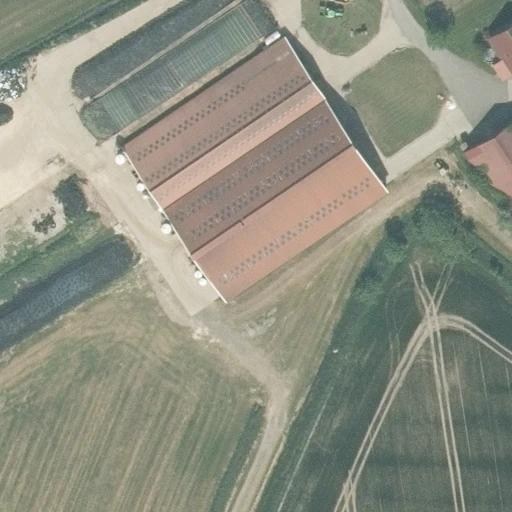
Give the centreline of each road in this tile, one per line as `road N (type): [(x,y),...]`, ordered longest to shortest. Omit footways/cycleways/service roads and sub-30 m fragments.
road 1 (track): [(511,260),(393,189),(288,339),(219,511)]
road 2 (residential): [(370,0),(426,68),(438,97),(428,142),(393,189)]
